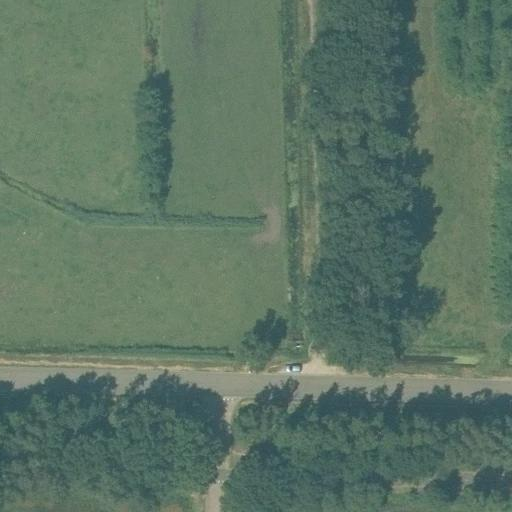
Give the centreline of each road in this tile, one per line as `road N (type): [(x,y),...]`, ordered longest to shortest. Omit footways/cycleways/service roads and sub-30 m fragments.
road 1 (tertiary): [(511,392),(219,384)]
road 2 (tertiary): [(219,384),(0,377)]
road 3 (unclassified): [(216,511),(219,384)]
